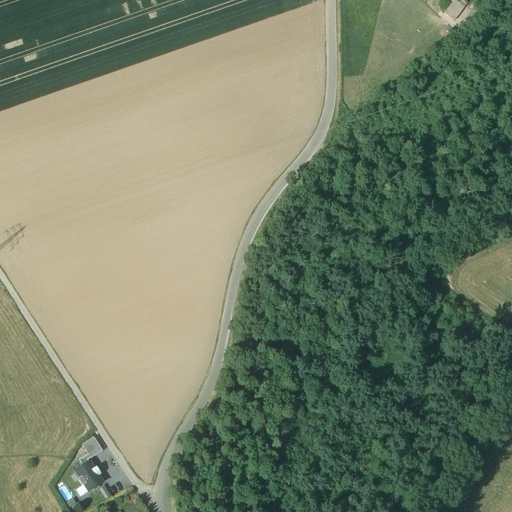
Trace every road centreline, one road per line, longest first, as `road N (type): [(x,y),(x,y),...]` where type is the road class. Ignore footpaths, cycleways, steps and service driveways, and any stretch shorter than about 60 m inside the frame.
road 1 (unclassified): [(334,0),(331,119),(259,223),(221,371),(157,506)]
road 2 (track): [(0,273),(157,506)]
